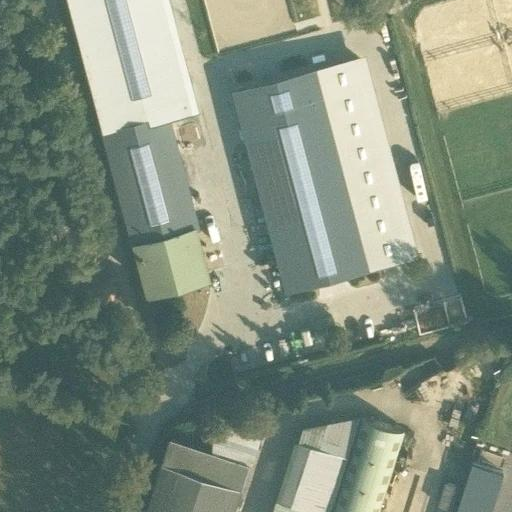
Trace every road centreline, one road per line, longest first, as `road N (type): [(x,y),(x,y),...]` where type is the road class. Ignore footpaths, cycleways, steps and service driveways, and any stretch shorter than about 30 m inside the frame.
road 1 (unclassified): [(123,511),(154,415),(151,388),(48,0)]
road 2 (track): [(462,335),(154,415)]
road 3 (track): [(0,381),(154,415)]
